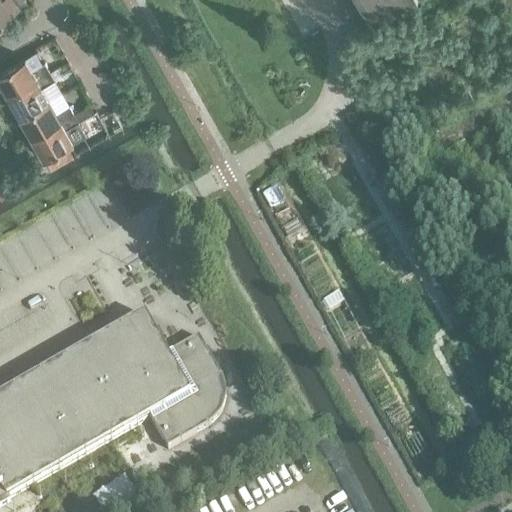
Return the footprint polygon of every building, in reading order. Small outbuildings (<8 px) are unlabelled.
[(0,0),(0,25),(21,8),(14,0),(0,0)] [(358,0),(372,22),(410,0),(358,0)] [(53,55),(60,59),(52,70),(62,77),(73,62),(57,50),(53,55)] [(0,71),(0,79),(9,95),(50,71),(46,63),(33,70),(25,57),(0,71)] [(9,95),(20,116),(50,99),(43,87),(55,80),(50,71),(9,95)] [(20,116),(32,137),(74,113),(69,104),(57,112),(50,99),(20,116)] [(32,137),(45,159),(74,141),(67,128),(79,121),(74,113),(32,137)] [(145,318),(144,317),(0,399),(0,511),(11,506),(8,501),(151,419),(168,450),(208,427),(211,425),(216,421),(218,419),(222,413),(225,405),(227,399),(226,390),(226,386),(225,383),(222,376),(199,338),(168,356),(146,318),(145,318)] [(92,495),(104,511),(112,511),(139,494),(124,473),(92,495)]
